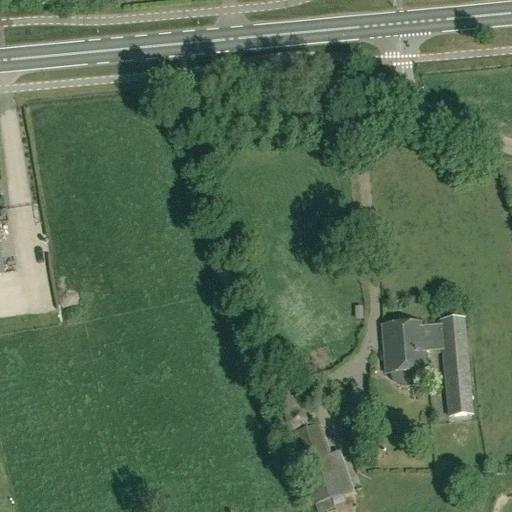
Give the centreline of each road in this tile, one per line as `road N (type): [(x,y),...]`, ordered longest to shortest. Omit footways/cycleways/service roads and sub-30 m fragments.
road 1 (secondary): [(0,57),(397,23)]
road 2 (unclassified): [(511,143),(402,100),(397,23)]
